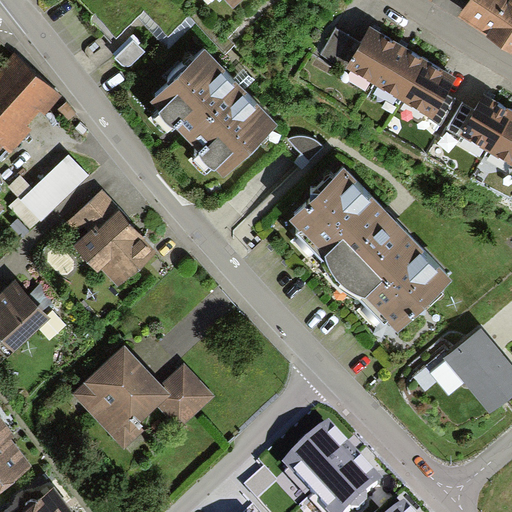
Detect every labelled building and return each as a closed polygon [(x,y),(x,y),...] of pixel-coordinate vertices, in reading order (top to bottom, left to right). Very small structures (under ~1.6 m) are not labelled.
[(511,0),(462,0),(454,13),(511,50),(511,0)] [(342,68),(426,114),(448,75),(363,29),(342,68)] [(349,41),(330,31),(319,52),(338,62),(349,41)] [(273,121),(206,48),(157,92),(223,165),(273,121)] [(16,59),(0,76),(0,141),(49,88),(16,59)] [(467,109),(442,95),(430,116),(455,130),(467,109)] [(511,118),(477,99),(458,133),(511,162),(511,118)] [(68,154),(17,201),(35,220),(86,173),(68,154)] [(441,278),(336,168),(285,216),(390,326),(441,278)] [(94,264),(111,283),(147,252),(96,194),(69,217),(84,233),(71,245),(90,267),(94,264)] [(0,329),(12,345),(48,316),(15,276),(0,288),(0,329)] [(511,383),(511,375),(476,329),(445,353),(484,405),(511,383)] [(119,347),(70,392),(118,444),(134,430),(129,424),(153,401),(176,426),(207,396),(179,366),(156,387),(119,347)] [(0,409),(0,437),(10,430),(13,427),(0,409)] [(0,482),(32,458),(10,430),(0,437),(0,482)] [(329,430),(282,472),(319,511),(363,511),(365,511),(365,500),(380,487),(363,468),(345,447),(329,430)] [(77,511),(54,481),(12,511),(77,511)] [(417,511),(408,500),(394,511),(417,511)]
